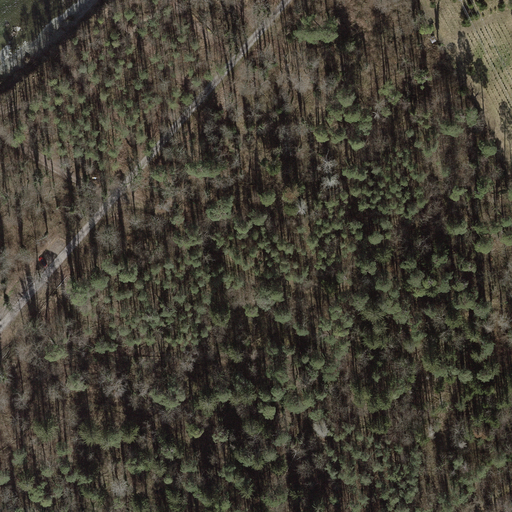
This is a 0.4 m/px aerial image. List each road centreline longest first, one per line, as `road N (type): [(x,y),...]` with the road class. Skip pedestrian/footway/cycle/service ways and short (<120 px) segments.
road 1 (unclassified): [(287,0),(0,327)]
road 2 (track): [(119,193),(248,268),(296,286),(320,292),(376,284),(511,307)]
road 3 (track): [(0,129),(113,199)]
